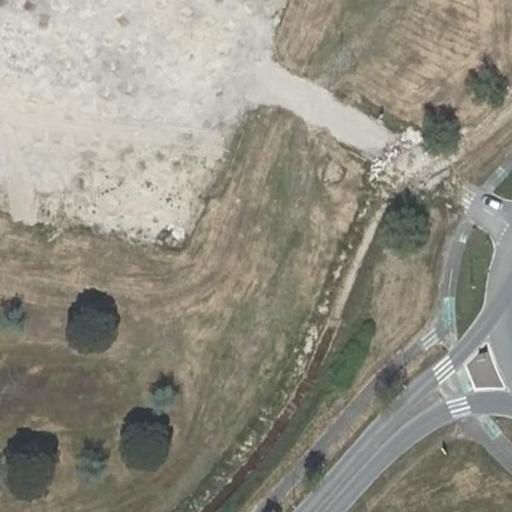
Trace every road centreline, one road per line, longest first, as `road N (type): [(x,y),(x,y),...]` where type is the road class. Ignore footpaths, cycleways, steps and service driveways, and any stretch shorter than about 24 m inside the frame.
road 1 (unknown): [(252,72),(0,21)]
road 2 (secondary): [(511,305),(396,438)]
road 3 (secondary): [(396,438),(434,419),(511,405)]
